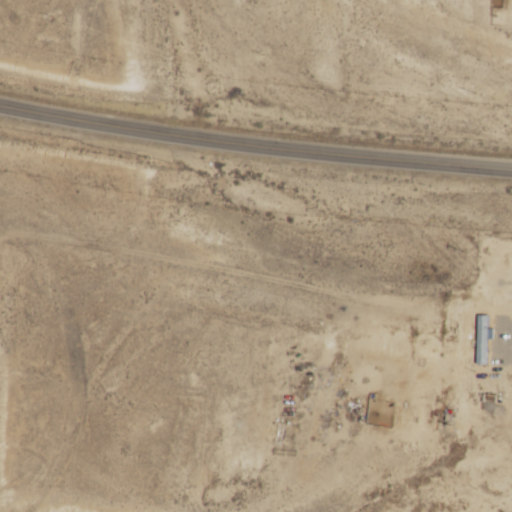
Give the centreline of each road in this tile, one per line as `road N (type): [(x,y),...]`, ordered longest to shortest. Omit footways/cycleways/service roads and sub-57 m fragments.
road 1 (track): [(0,224),(397,302),(511,296)]
road 2 (primary): [(0,105),(297,152),(511,168)]
